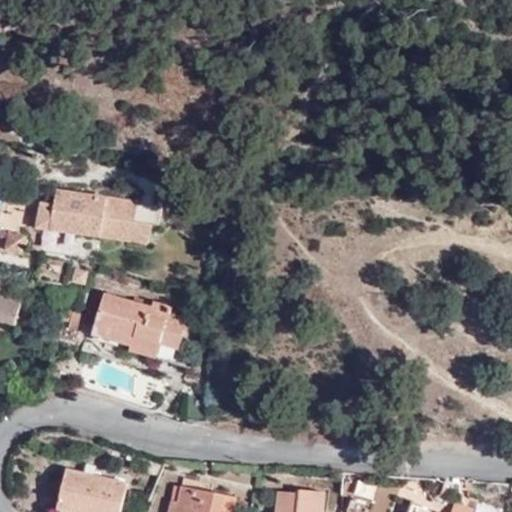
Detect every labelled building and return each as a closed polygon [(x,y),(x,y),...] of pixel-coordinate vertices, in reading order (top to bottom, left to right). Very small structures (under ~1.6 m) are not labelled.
[(131,222),(135,200),(57,189),(55,204),(40,202),(36,228),(147,245),(150,224),(131,222)] [(30,237),(9,233),(5,254),(26,258),(30,237)] [(39,259),(35,284),(59,286),(62,262),(39,259)] [(2,295),(6,281),(0,278),(0,329),(12,333),(22,301),(2,295)] [(52,300),(31,293),(28,317),(47,319),(47,318),(49,318),(52,300)] [(153,301),(152,306),(104,293),(93,334),(133,345),(131,351),(157,357),(160,343),(180,349),(187,321),(169,316),(172,306),(153,301)] [(46,323),(46,330),(68,332),(69,325),(46,323)] [(120,511),(126,485),(67,472),(60,505),(87,510),(88,511),(120,511)] [(391,511),(397,495),(342,478),(341,494),(351,498),(347,511),(391,511)] [(233,511),(236,497),(184,487),(181,502),(173,500),(176,485),(161,482),(148,511),(233,511)] [(181,502),(184,487),(176,485),(173,500),(181,502)] [(300,493),(279,491),(277,511),(320,511),(322,491),(300,490),(300,493)]
